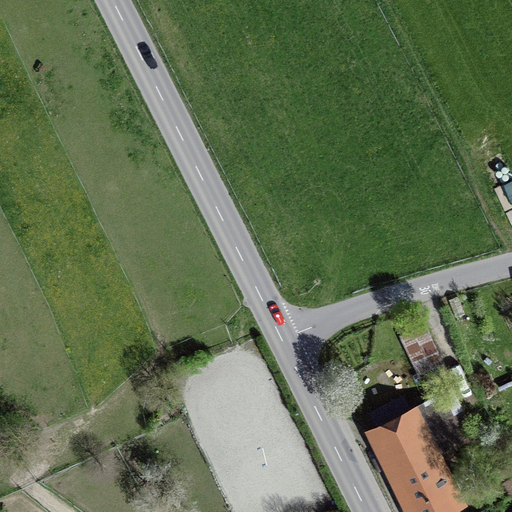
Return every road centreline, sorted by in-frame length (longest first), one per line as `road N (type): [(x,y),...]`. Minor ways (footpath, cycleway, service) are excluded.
road 1 (tertiary): [(278,335),(110,0)]
road 2 (residential): [(278,335),(511,272)]
road 3 (tertiary): [(368,511),(278,335)]
